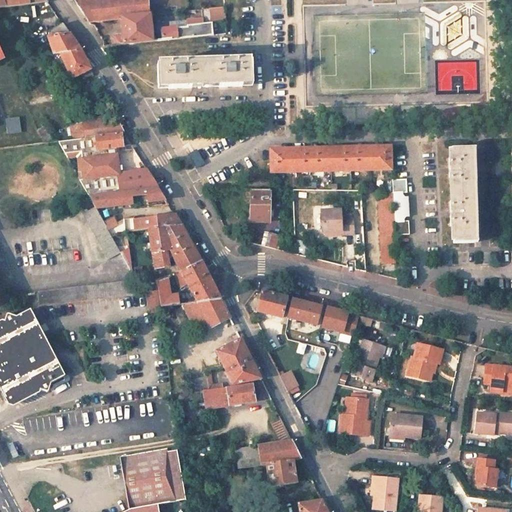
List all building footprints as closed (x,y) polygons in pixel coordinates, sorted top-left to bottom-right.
[(100,0),(75,2),(80,10),(88,22),(121,18),(150,15),(148,0),(100,0)] [(205,21),(225,20),(224,7),(204,9),(205,21)] [(150,15),(121,18),(123,33),(113,34),(111,38),(112,45),(152,41),(150,15)] [(212,23),(190,25),(191,37),(213,35),(212,23)] [(81,49),(63,25),(53,31),(53,35),(49,36),(56,54),(60,53),(73,77),(86,72),(89,77),(94,74),(81,49)] [(176,27),(161,28),(163,40),(191,37),(190,25),(178,27),(178,28),(176,28),(176,27)] [(167,64),(157,65),(158,86),(167,86),(167,89),(179,88),(191,88),(191,85),(218,84),(218,87),(231,86),(242,86),(242,83),(252,83),(251,62),(242,62),(241,60),(218,60),(218,63),(190,64),(190,61),(167,62),(167,64)] [(40,129),(16,80),(3,82),(0,75),(0,136),(42,133),(40,129)] [(126,133),(116,116),(83,120),(84,124),(86,137),(122,132),(122,134),(125,134),(126,133)] [(86,137),(84,124),(71,126),(73,139),(86,137)] [(42,133),(46,142),(54,141),(46,126),(40,129),(42,133)] [(107,148),(131,144),(125,134),(122,134),(122,132),(86,137),(73,139),(60,140),(67,153),(81,151),(85,180),(118,175),(120,174),(117,154),(108,155),(107,148)] [(280,148),(270,148),(271,173),(391,170),(390,146),(374,146),(355,147),(337,147),(317,148),(300,148),(280,148)] [(471,149),(450,149),(451,158),(449,158),(449,184),(452,184),(452,201),(449,201),(450,227),(452,227),(453,243),(474,243),(473,225),(476,226),(476,214),(476,202),(473,202),(472,183),(475,182),(475,170),(474,158),(471,159),(471,149)] [(81,151),(67,153),(69,157),(77,156),(81,178),(82,180),(85,180),(81,151)] [(158,186),(148,170),(120,174),(118,175),(121,191),(123,191),(158,186)] [(391,180),(392,192),(394,236),(408,235),(408,224),(403,224),(403,218),(408,217),(407,197),(402,198),(402,193),(406,193),(406,180),(391,180)] [(150,202),(167,200),(161,186),(158,186),(123,191),(125,205),(134,204),(134,196),(149,195),(150,202)] [(270,190),(251,190),(251,222),(269,221),(270,190)] [(121,191),(91,196),(96,206),(97,208),(125,205),(123,191),(121,191)] [(391,194),(378,194),(381,264),(394,264),(391,194)] [(97,208),(96,206),(84,213),(110,258),(122,252),(108,228),(105,222),(97,208)] [(324,232),(340,232),(340,236),(353,235),(352,219),(341,219),(340,210),(320,211),(322,232),(324,232)] [(182,225),(175,214),(136,219),(136,217),(125,219),(127,231),(136,230),(136,231),(148,229),(182,225)] [(115,216),(105,222),(108,228),(119,223),(115,216)] [(192,244),(182,225),(148,229),(156,269),(170,266),(168,251),(170,251),(180,273),(201,262),(192,244)] [(279,236),(265,232),(262,246),(276,249),(279,236)] [(285,238),(279,236),(276,249),(282,251),(284,239),(285,238)] [(211,281),(201,262),(180,273),(173,277),(180,288),(187,285),(197,301),(197,303),(221,299),(211,281)] [(135,286),(134,280),(123,281),(40,292),(41,305),(136,293),(135,286)] [(171,296),(167,280),(158,281),(159,291),(162,307),(180,304),(180,299),(183,299),(182,294),(171,296)] [(154,292),(153,283),(135,286),(136,293),(136,294),(147,293),(154,292)] [(162,307),(159,291),(154,292),(147,293),(151,309),(162,307)] [(267,293),(262,292),(257,311),(282,318),(287,298),(267,293)] [(230,319),(221,299),(197,303),(197,301),(183,304),(196,330),(208,323),(211,328),(230,319)] [(321,307),(293,300),(288,318),(316,326),(321,307)] [(358,316),(327,308),(322,328),(353,335),(358,316)] [(66,376),(32,310),(19,316),(12,313),(8,315),(7,323),(0,326),(0,376),(14,404),(41,390),(48,393),(52,391),(54,382),(66,376)] [(364,338),(356,364),(353,373),(372,379),(375,370),(384,344),(364,338)] [(261,379),(241,340),(217,353),(234,385),(261,379)] [(417,343),(414,356),(413,356),(410,366),(417,367),(415,377),(432,381),(434,373),(429,372),(432,362),(438,363),(439,364),(443,350),(417,343)] [(291,371),(285,359),(273,365),(286,391),(296,385),(289,372),(291,371)] [(437,369),(438,363),(432,362),(429,372),(434,373),(436,373),(437,369)] [(511,389),(511,368),(487,365),(486,371),(486,376),(492,377),(492,384),(491,391),(502,392),(503,388),(511,389)] [(415,377),(417,367),(410,366),(408,375),(415,377)] [(214,384),(212,374),(207,374),(208,378),(191,381),(192,393),(204,391),(223,388),(223,383),(214,384)] [(271,400),(263,383),(223,388),(204,391),(207,409),(271,400)] [(370,400),(351,398),(349,418),(345,418),(341,417),(340,434),(355,435),(369,437),(371,423),(367,422),(370,400)] [(476,433),(494,436),(495,433),(511,434),(511,414),(496,413),(496,415),(478,414),(477,424),(476,433)] [(423,418),(392,415),(390,436),(406,438),(421,439),(423,418)] [(293,442),(281,419),(272,423),(282,444),(293,442)] [(301,459),(293,442),(282,444),(258,448),(260,466),(267,465),(267,464),(293,459),(293,461),(301,459)] [(260,466),(258,448),(236,451),(239,469),(260,466)] [(121,457),(129,511),(126,511),(159,511),(158,506),(186,501),(178,451),(168,452),(168,449),(121,457)] [(293,461),(293,459),(267,464),(267,465),(270,488),(296,483),(293,461)] [(495,487),(497,470),(493,470),(494,461),(478,459),(476,469),(479,469),(478,477),(477,485),(495,487)] [(376,496),(375,509),(396,511),(399,480),(374,477),(374,481),(373,486),(376,486),(376,496)] [(432,495),(421,494),(419,511),(442,511),(444,497),(432,495)] [(327,511),(322,500),(300,504),(300,511),(327,511)]
